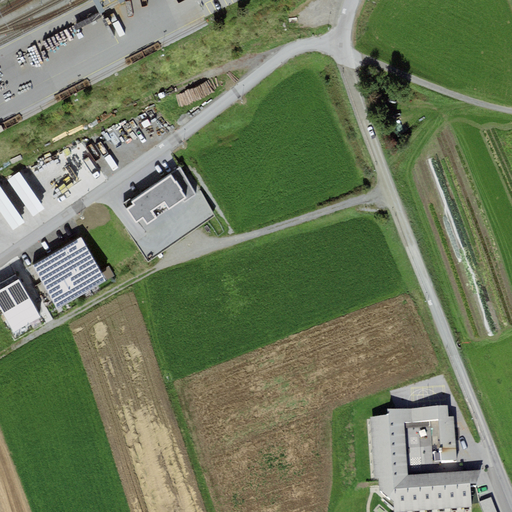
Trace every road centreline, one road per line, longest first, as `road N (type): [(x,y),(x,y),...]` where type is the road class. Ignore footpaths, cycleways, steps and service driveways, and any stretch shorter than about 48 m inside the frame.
road 1 (residential): [(340,46),(358,120),(511,507)]
road 2 (track): [(386,190),(141,275),(0,357)]
road 3 (residential): [(0,259),(276,59),(303,45),(340,46)]
road 4 (track): [(0,167),(227,65),(276,59)]
road 5 (track): [(340,46),(440,94),(511,112)]
